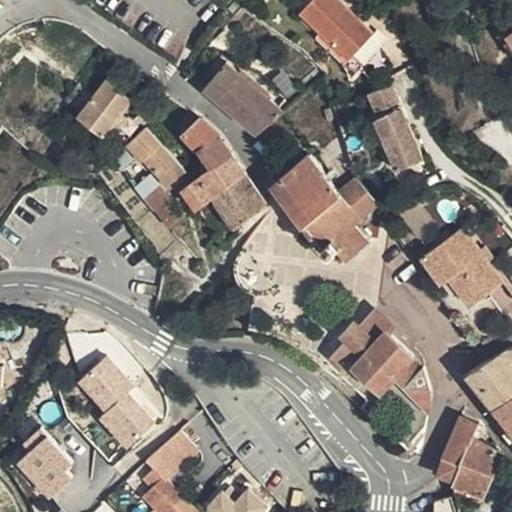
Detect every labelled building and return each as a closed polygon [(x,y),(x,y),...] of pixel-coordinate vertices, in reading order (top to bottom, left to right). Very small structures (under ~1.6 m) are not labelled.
[(336,0),(317,0),(299,18),(337,57),(344,52),(354,62),(376,41),(336,0)] [(264,142),(286,123),(228,74),(210,97),(223,106),(242,123),(264,142)] [(399,104),(392,87),(369,97),(376,114),(399,104)] [(115,138),(127,122),(138,107),(112,89),(86,125),(111,144),(115,138)] [(402,110),(376,122),(399,172),(424,161),(402,110)] [(142,133),(127,122),(115,138),(133,152),(138,145),(134,142),(142,133)] [(220,141),(206,127),(187,141),(212,176),(233,161),(224,146),(220,141)] [(141,148),(152,165),(170,194),(178,188),(182,186),(174,174),(180,169),(155,136),(141,148)] [(233,161),(212,176),(176,202),(182,211),(188,206),(197,218),(216,204),(219,208),(229,201),(244,222),(266,206),(233,161)] [(306,231),(345,201),(315,162),(304,171),(300,167),(292,173),(297,177),(278,193),(305,229),(306,231)] [(139,198),(167,237),(184,226),(154,186),(139,198)] [(348,269),(369,252),(353,229),(377,211),(360,188),(345,201),(306,231),(332,265),(342,258),(348,269)] [(219,208),(234,229),(244,222),(229,201),(219,208)] [(422,203),(403,216),(420,241),(439,229),(422,203)] [(443,283),(447,290),(455,283),(467,300),(477,313),(508,288),(492,268),(484,258),(466,235),(425,268),(441,286),(443,283)] [(489,254),(484,258),(492,268),(497,264),(489,254)] [(455,283),(447,290),(459,306),(467,300),(455,283)] [(375,389),(388,376),(394,370),(406,357),(383,333),(388,328),(370,311),(355,326),(349,321),(338,331),(344,338),(329,352),(346,370),(351,366),(375,389)] [(511,353),(501,361),(475,379),(497,413),(502,420),(511,413),(511,353)] [(107,357),(77,384),(105,415),(99,421),(126,451),(156,424),(127,392),(134,386),(107,357)] [(428,377),(406,357),(394,370),(415,391),(431,394),(428,377)] [(388,376),(428,413),(431,394),(415,391),(394,370),(388,376)] [(497,413),(492,417),(497,424),(502,420),(497,413)] [(511,413),(502,420),(509,429),(504,434),(503,435),(508,442),(511,438),(511,413)] [(502,420),(497,424),(504,434),(509,429),(502,420)] [(478,432),(463,426),(454,454),(446,472),(445,477),(444,485),(455,490),(462,473),(477,480),(488,455),(474,448),(478,432)] [(24,445),(29,450),(14,466),(47,498),(78,467),(40,429),(24,445)] [(413,459),(425,444),(417,439),(406,453),(413,459)] [(505,463),(488,455),(477,480),(462,473),(455,490),(457,491),(488,505),(505,463)] [(152,493),(163,507),(182,492),(171,478),(152,493)] [(167,511),(195,511),(198,510),(182,492),(163,507),(167,511)] [(230,495),(215,510),(216,511),(265,511),(254,499),(244,509),(230,495)]
